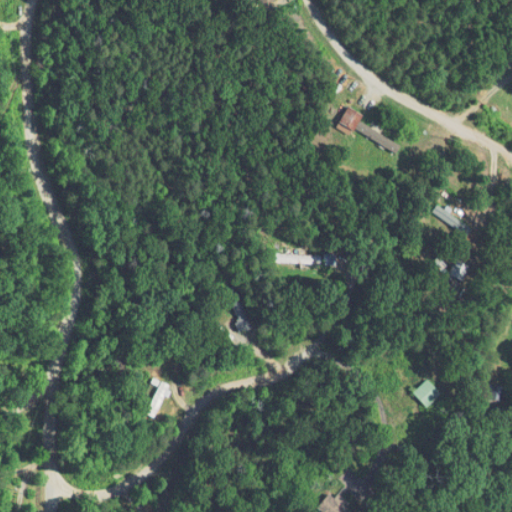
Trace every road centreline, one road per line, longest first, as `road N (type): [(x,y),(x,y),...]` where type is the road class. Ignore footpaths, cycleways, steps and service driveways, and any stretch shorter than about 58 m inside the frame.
road 1 (residential): [(47,508),(91,505),(132,489),(189,423),(304,359)]
road 2 (residential): [(298,0),(315,39),(393,108),(484,148),(511,171)]
